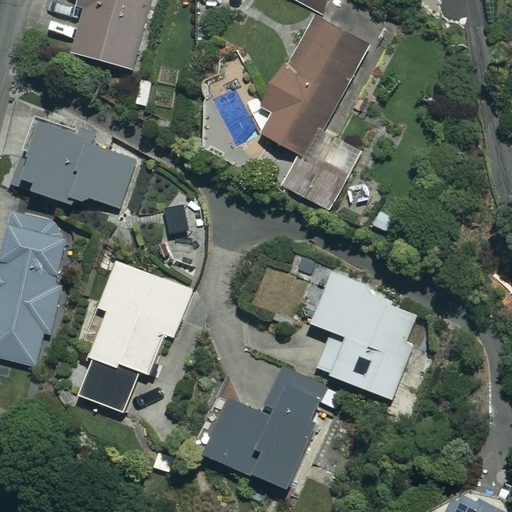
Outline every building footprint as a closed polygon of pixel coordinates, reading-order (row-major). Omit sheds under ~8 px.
[(156,0),(84,0),(82,8),(90,10),(78,55),(138,71),(156,0)] [(330,0),(304,0),(325,11),(330,0)] [(323,124),(369,41),(322,14),(269,106),(279,111),(267,134),(304,156),(323,124)] [(304,156),(287,186),(361,228),(383,189),(356,174),(369,150),(323,124),(304,156)] [(144,162),(47,125),(27,178),(42,184),(39,191),(78,207),(81,198),(91,202),(93,198),(125,211),(144,162)] [(61,285),(73,236),(57,232),(60,223),(17,213),(0,283),(0,358),(45,369),(65,286),(61,285)] [(143,371),(154,375),(168,335),(177,338),(194,289),(121,263),(105,309),(113,312),(83,397),(129,413),(143,371)] [(394,397),(418,348),(408,343),(421,316),(337,275),(315,321),(335,332),(318,365),(371,391),(373,387),(394,397)] [(234,398),(210,456),(289,488),(330,389),(283,370),(266,412),(234,398)] [(502,511),(466,493),(456,511),(445,511),(502,511)]
